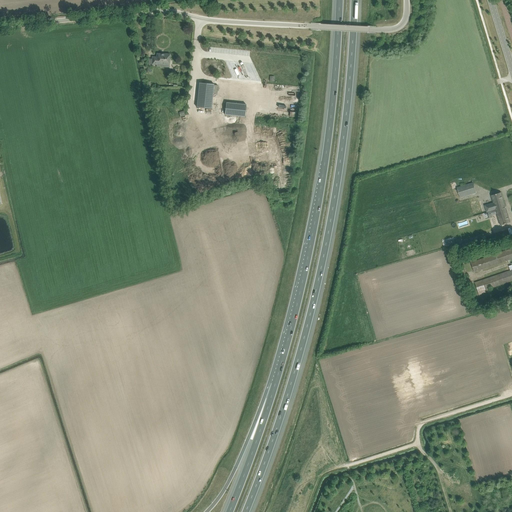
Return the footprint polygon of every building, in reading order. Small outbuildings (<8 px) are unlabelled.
[(152,59),(152,64),(156,64),(157,64),(157,63),(158,63),(158,64),(169,64),(170,59),(170,54),(169,54),(166,54),(165,54),(157,54),(157,57),(153,57),(152,59)] [(199,87),(197,107),(211,109),(213,93),(217,94),(218,85),(214,85),(214,84),(199,82),(199,87)] [(226,102),(225,115),(245,117),(246,104),(226,102)] [(288,117),(294,118),(297,104),(291,103),(288,117)] [(460,198),(477,193),(474,183),(457,189),(460,198)] [(494,203),(484,206),(487,212),(490,211),(496,209),(496,210),(506,207),(501,192),(491,195),(494,203)] [(506,207),(496,210),(497,214),(501,225),(510,222),(506,207)] [(476,247),(474,241),(462,244),(464,251),(476,247)] [(476,258),(470,260),(474,272),(511,258),(511,248),(477,261),(476,258)] [(511,264),(509,266),(510,271),(475,283),(479,295),(488,292),(487,289),(511,280),(511,264)] [(460,276),(466,274),(463,266),(458,267),(460,276)] [(504,368),(442,385),(443,391),(448,390),(451,401),(509,385),(504,368)]
